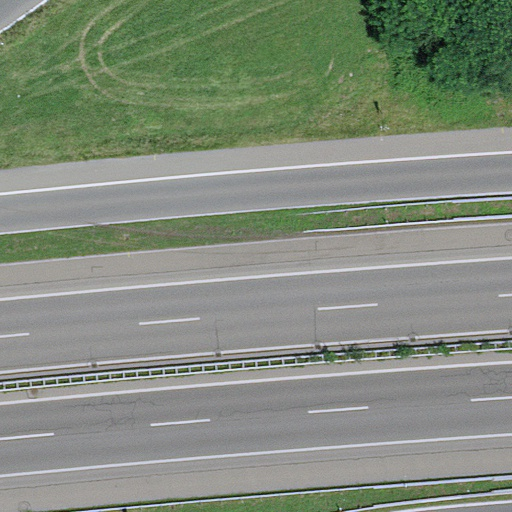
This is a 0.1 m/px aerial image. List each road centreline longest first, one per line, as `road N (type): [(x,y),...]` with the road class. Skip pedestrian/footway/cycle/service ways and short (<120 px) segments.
road 1 (motorway): [(511,294),(0,336)]
road 2 (motorway): [(511,172),(0,214)]
road 3 (motorway): [(0,438),(511,397)]
